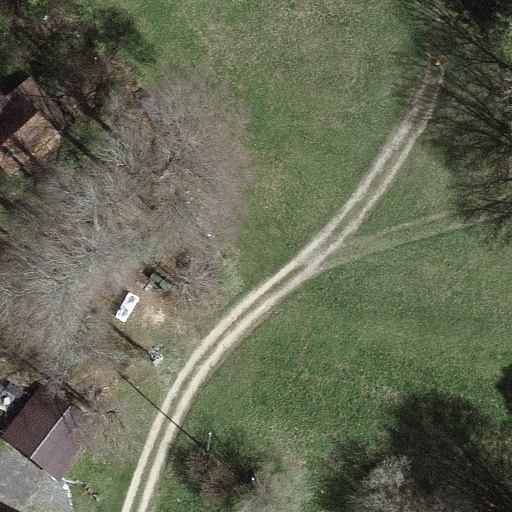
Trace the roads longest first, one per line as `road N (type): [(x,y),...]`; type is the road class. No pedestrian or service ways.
road 1 (track): [(140,511),(165,434),(229,340),(355,233),(404,161),(433,78),(425,0)]
road 2 (track): [(320,263),(511,202)]
